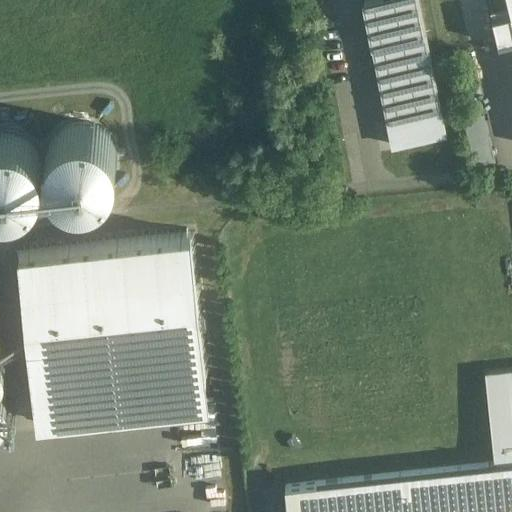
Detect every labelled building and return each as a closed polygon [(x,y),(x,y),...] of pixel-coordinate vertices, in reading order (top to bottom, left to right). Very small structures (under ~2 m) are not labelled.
[(418,0),(364,0),(388,121),(440,111),(418,0)] [(511,40),(511,0),(509,0),(510,4),(492,9),(500,43),(511,40)] [(489,112),(469,114),(474,161),(493,159),(489,112)] [(88,123),(81,123),(73,124),(67,126),(61,129),(55,134),(51,139),(48,146),(46,153),(46,160),(47,167),(49,173),(53,179),(58,184),(64,188),(71,191),(77,193),(85,192),(91,191),(98,188),(104,184),(109,179),(112,173),(115,166),(116,159),(115,152),(114,145),(110,139),(106,133),(101,129),(94,125),(88,123)] [(13,131),(6,131),(0,131),(0,199),(3,200),(10,200),(17,199),(24,196),(30,192),(34,187),(38,181),(41,174),(42,167),(41,160),(39,153),(36,147),(32,141),(26,137),(20,133),(13,131)] [(191,232),(20,250),(39,422),(209,404),(191,232)] [(511,511),(511,368),(485,371),(495,462),(318,481),(321,511),(511,511)] [(8,412),(9,405),(7,398),(3,392),(0,390),(0,420),(4,418),(8,412)] [(321,511),(318,481),(285,485),(288,511),(321,511)]
